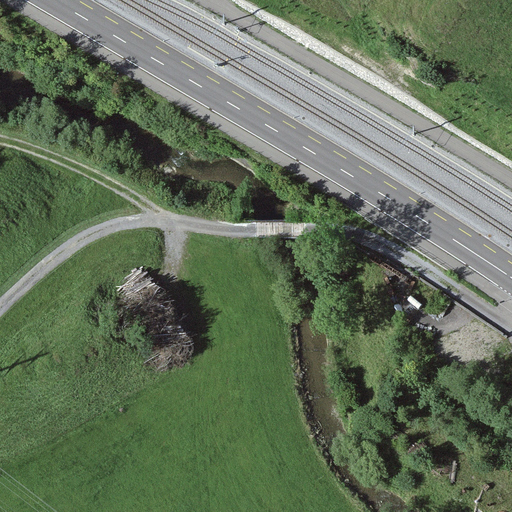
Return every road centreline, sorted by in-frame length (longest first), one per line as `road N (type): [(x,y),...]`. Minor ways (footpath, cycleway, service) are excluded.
road 1 (track): [(0,315),(99,235),(164,223),(347,235),(399,254),(511,333)]
road 2 (secondary): [(511,276),(56,0)]
road 3 (track): [(164,223),(123,189),(0,145)]
